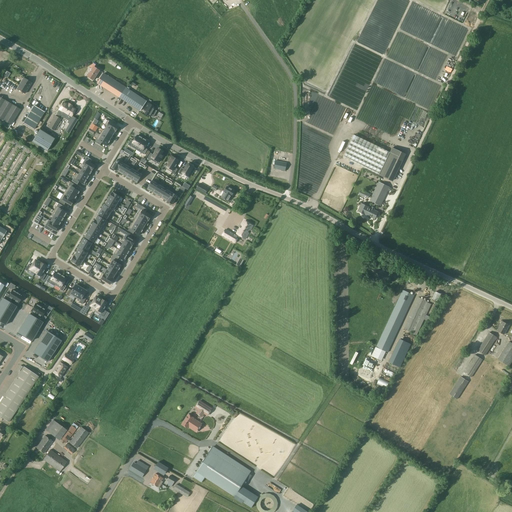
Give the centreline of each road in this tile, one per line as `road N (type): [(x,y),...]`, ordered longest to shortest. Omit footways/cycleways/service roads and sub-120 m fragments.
road 1 (unclassified): [(511,307),(131,121)]
road 2 (unknown): [(286,197),(297,93),(239,0)]
road 3 (residential): [(102,170),(52,257),(116,290)]
road 4 (residential): [(102,170),(164,208),(116,290)]
road 5 (unclassified): [(131,121),(0,38)]
